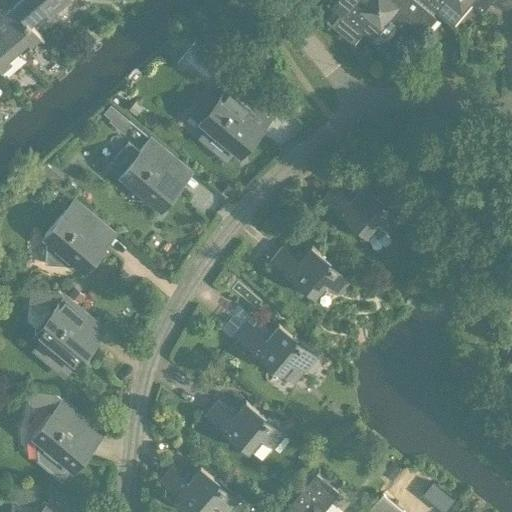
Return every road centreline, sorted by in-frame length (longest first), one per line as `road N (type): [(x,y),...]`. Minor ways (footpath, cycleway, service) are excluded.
road 1 (residential): [(126,511),(134,407),(176,296),(236,216),(357,106)]
road 2 (residential): [(357,106),(407,96),(511,109)]
road 3 (unclassified): [(357,106),(270,0)]
